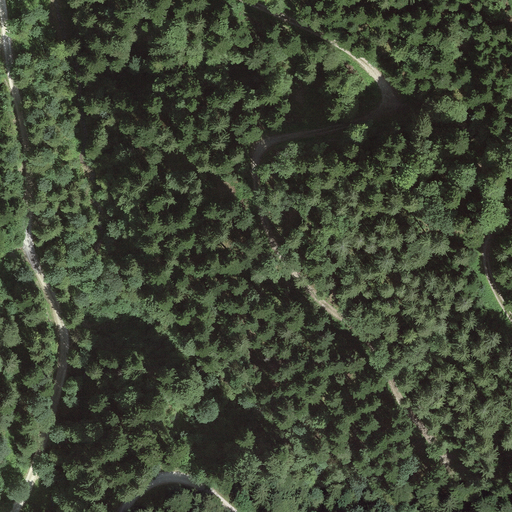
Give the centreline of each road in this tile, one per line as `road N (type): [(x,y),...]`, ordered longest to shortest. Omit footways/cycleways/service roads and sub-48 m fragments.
road 1 (track): [(241,0),(331,41),(385,85),(380,105),(364,116),(262,142),(254,175),(272,243),(311,292),(379,352),(404,407),(452,475)]
road 2 (track): [(1,0),(22,130),(27,239),(64,333),(61,372),(14,511)]
road 3 (track): [(0,496),(12,407),(28,361),(22,312),(0,277)]
road 4 (track): [(123,511),(148,483),(167,477),(194,484),(229,511)]
